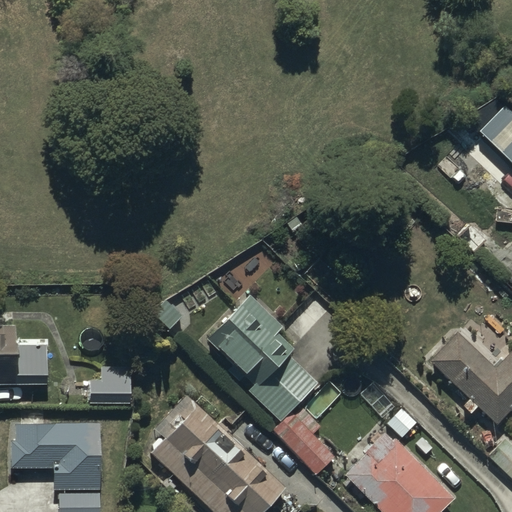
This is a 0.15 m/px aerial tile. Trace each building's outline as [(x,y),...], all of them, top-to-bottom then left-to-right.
[(511,111),(506,106),(480,132),(511,163),(511,111)] [(247,389),(277,419),(315,381),(287,354),(292,350),(274,332),(279,327),(260,308),(244,292),(203,336),(209,342),(252,384),(247,389)] [(182,316),(164,299),(151,312),(169,329),(182,316)] [(14,326),(0,325),(0,383),(45,383),(45,345),(14,345),(14,326)] [(452,329),(425,360),(467,399),(460,407),(468,414),(475,406),(495,423),(511,404),(511,345),(493,366),(452,329)] [(86,380),(87,402),(127,401),(126,365),(99,366),(99,379),(86,380)] [(163,437),(148,454),(211,511),(260,511),(283,487),(184,395),(153,429),(163,437)] [(296,403),(270,429),(313,473),(332,455),(311,434),(319,427),(296,403)] [(23,423),(13,423),(13,440),(8,440),(8,466),(48,467),(47,489),(96,490),(97,423),(44,422),(44,418),(23,418),(23,423)] [(386,431),(343,474),(380,511),(436,511),(450,499),(386,431)] [(511,442),(502,433),(482,452),(511,481),(511,442)] [(57,493),(56,511),(96,511),(97,493),(57,493)]
